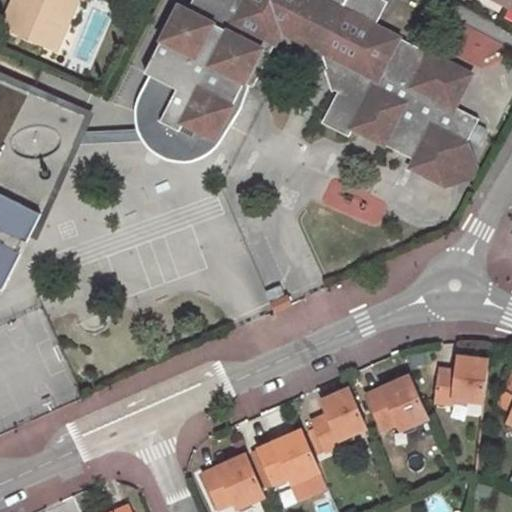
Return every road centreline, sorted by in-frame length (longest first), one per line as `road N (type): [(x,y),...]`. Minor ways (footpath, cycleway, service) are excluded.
road 1 (residential): [(231,382),(452,285)]
road 2 (residential): [(143,421),(0,484)]
